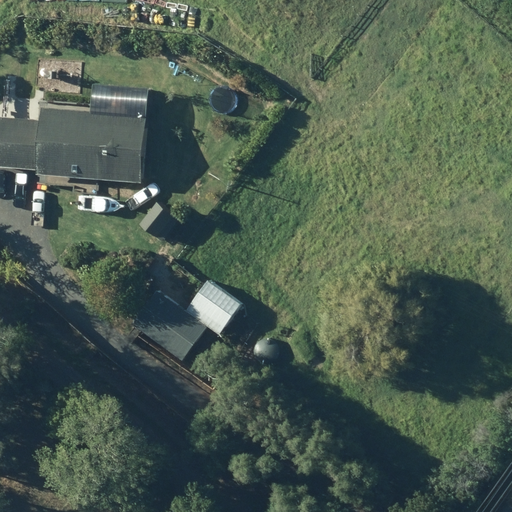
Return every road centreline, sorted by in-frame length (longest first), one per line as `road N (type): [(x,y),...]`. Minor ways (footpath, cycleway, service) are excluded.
road 1 (unknown): [(21,199),(11,222),(19,246),(118,350),(352,511)]
road 2 (unknown): [(0,328),(214,511)]
